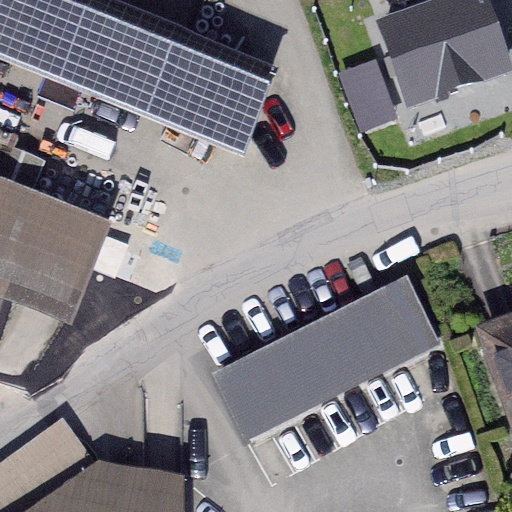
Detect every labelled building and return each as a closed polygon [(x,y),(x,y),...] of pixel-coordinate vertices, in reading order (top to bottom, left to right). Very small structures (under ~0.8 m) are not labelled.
[(0,0),(0,284),(74,314),(111,220),(0,175),(0,50),(257,151),(290,68),(116,0),(0,0)] [(483,8),(388,39),(413,115),(508,85),(483,8)] [(225,361),(264,431),(451,326),(412,256),(225,361)] [(511,316),(490,324),(511,390),(511,316)] [(189,511),(189,470),(116,457),(35,511),(189,511)]
